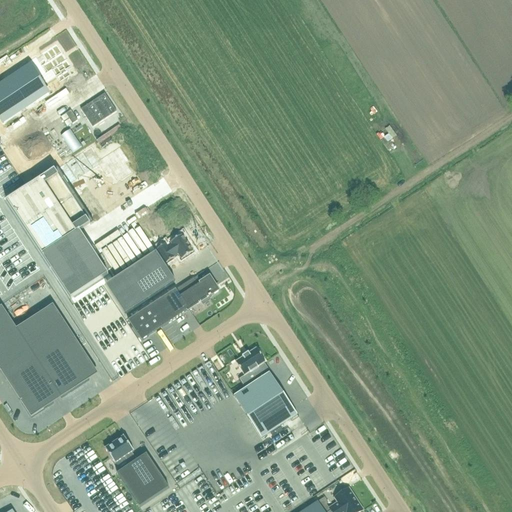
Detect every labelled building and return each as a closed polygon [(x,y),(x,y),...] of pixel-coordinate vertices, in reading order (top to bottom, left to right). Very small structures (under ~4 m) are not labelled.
[(36,58),(28,63),(30,67),(38,79),(52,71),(60,83),(72,75),(69,71),(72,69),(67,61),(68,60),(63,52),(62,53),(56,45),(41,55),(46,63),(41,66),(36,58)] [(30,67),(0,85),(0,120),(3,125),(49,96),(38,79),(30,67)] [(92,148),(7,204),(72,300),(109,276),(80,233),(94,223),(72,189),(101,170),(106,177),(111,174),(117,182),(120,181),(121,182),(133,174),(127,164),(129,163),(120,148),(100,161),(92,148)] [(165,245),(157,251),(158,253),(157,254),(162,261),(163,260),(166,265),(178,257),(181,261),(193,253),(182,236),(170,244),(171,246),(168,248),(165,245)] [(156,254),(105,287),(125,317),(176,283),(156,254)] [(194,279),(174,292),(187,312),(209,298),(209,299),(212,297),(211,297),(218,292),(210,278),(202,284),(197,277),(194,279)] [(187,312),(174,292),(128,322),(142,342),(187,312)] [(53,306),(16,330),(62,399),(89,381),(87,378),(96,372),(53,306)] [(2,308),(0,309),(0,364),(24,401),(21,403),(31,419),(54,404),(52,402),(59,397),(61,400),(62,399),(16,330),(2,308)] [(234,397),(262,440),(298,416),(296,415),(291,415),(291,406),(285,406),(285,397),(276,383),(277,382),(265,364),(265,363),(256,349),(249,354),(248,353),(242,357),(243,358),(235,363),(244,376),(239,380),(245,390),(234,397)] [(112,445),(105,450),(115,465),(125,458),(132,454),(134,452),(124,437),(117,442),(116,442),(113,445),(112,445)] [(130,466),(117,475),(139,509),(169,489),(147,455),(137,461),(132,454),(125,458),(130,466)] [(251,455),(194,492),(207,511),(275,511),(284,506),(251,455)] [(361,511),(362,511),(349,490),(335,499),(339,506),(331,511),(361,511)] [(331,511),(329,511),(323,511),(318,503),(303,511),(331,511)]
